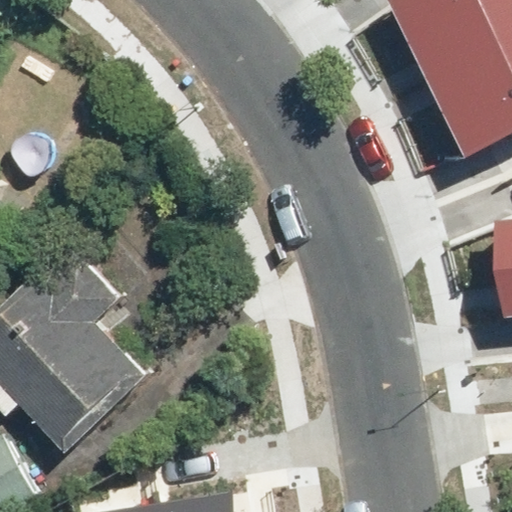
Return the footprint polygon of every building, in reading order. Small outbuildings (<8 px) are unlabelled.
[(511,0),(417,0),(490,137),(511,124),(511,0)] [(0,237),(21,206),(1,193),(10,178),(0,171),(0,237)] [(0,393),(17,411),(30,400),(77,448),(160,368),(111,316),(135,293),(94,250),(70,273),(57,259),(0,313),(0,393)] [(0,435),(0,511),(14,511),(51,490),(12,428),(0,435)] [(101,504),(102,511),(250,511),(246,484),(101,504)]
